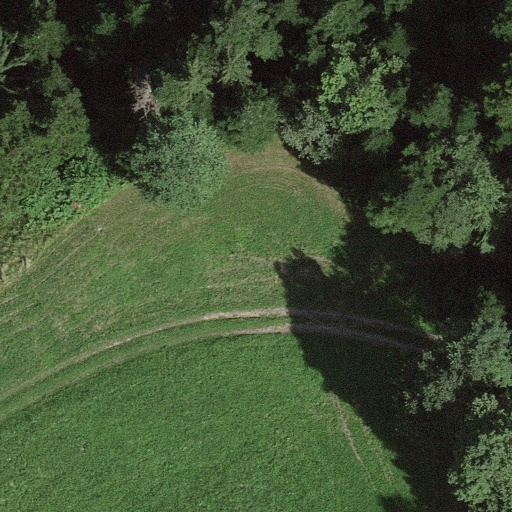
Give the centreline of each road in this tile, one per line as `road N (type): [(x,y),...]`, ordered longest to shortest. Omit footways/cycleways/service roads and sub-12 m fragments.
road 1 (track): [(0,411),(159,334),(251,320),(356,325),(511,372)]
road 2 (track): [(511,258),(392,274),(297,320)]
